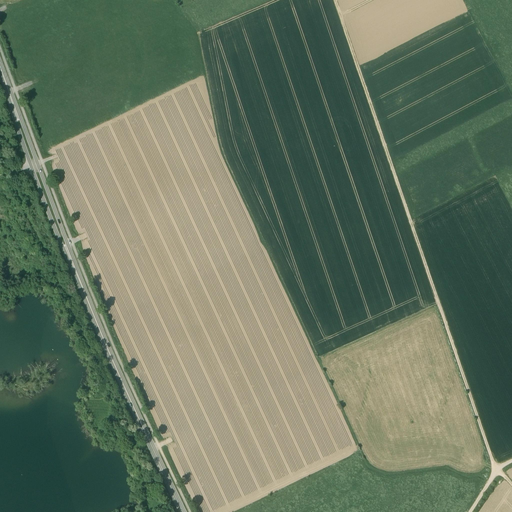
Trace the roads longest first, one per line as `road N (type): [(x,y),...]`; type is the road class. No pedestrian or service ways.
road 1 (track): [(337,0),(496,469),(511,486)]
road 2 (secondary): [(183,511),(0,65)]
